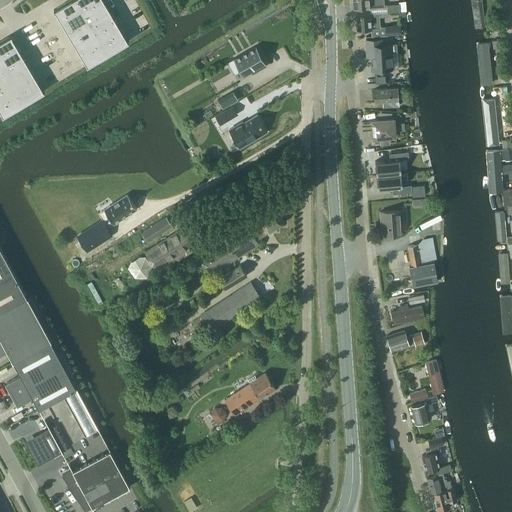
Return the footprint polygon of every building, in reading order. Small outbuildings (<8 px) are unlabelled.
[(76,0),(69,0),(54,10),(54,11),(55,11),(61,21),(81,9),(76,0)] [(76,0),(81,9),(95,0),(76,0)] [(103,0),(95,0),(81,9),(88,20),(108,8),(103,0)] [(385,7),(384,0),(352,0),(353,9),(369,8),(369,6),(374,6),(374,7),(385,7)] [(470,0),(474,28),(484,27),(480,0),(470,0)] [(387,13),(399,12),(399,4),(387,5),(387,13)] [(108,8),(88,20),(94,31),(115,19),(108,8)] [(81,9),(61,21),(67,32),(88,20),(81,9)] [(370,14),(356,15),(358,30),(380,28),(379,17),(379,13),(370,14)] [(115,19),(94,31),(101,42),(122,30),(115,19)] [(88,20),(67,32),(74,43),(94,31),(88,20)] [(491,30),(499,29),(498,21),(490,22),(491,30)] [(386,33),(400,32),(400,25),(386,26),(386,33)] [(122,30),(101,42),(108,53),(129,41),(128,40),(127,40),(122,30)] [(94,31),(74,43),(81,54),(101,42),(94,31)] [(11,35),(0,41),(0,56),(17,46),(11,36),(12,36),(11,35)] [(381,38),(366,39),(367,57),(370,57),(374,57),(374,64),(372,64),(371,64),(371,70),(373,70),(392,69),(390,43),(381,44),(381,38)] [(493,48),(501,47),(500,39),(492,40),(493,48)] [(101,42),(81,54),(86,64),(87,66),(108,53),(101,42)] [(481,72),(488,71),(485,44),(479,44),(481,72)] [(17,46),(0,56),(0,63),(3,70),(24,58),(17,46)] [(233,59),(227,63),(234,75),(240,71),(243,76),(266,63),(256,46),(233,58),(233,59)] [(24,58),(3,70),(10,81),(31,69),(24,58)] [(31,69),(10,81),(17,92),(37,80),(31,69)] [(3,70),(0,71),(0,86),(10,81),(3,70)] [(37,80),(17,92),(23,103),(44,91),(44,90),(43,90),(37,80)] [(10,81),(0,86),(0,101),(17,92),(10,81)] [(397,88),(374,89),(375,102),(382,102),(382,107),(399,106),(398,100),(397,88)] [(218,100),(223,108),(238,99),(233,91),(218,100)] [(17,92),(0,101),(0,110),(2,114),(2,116),(23,103),(17,92)] [(485,146),(498,145),(493,99),(480,100),(485,146)] [(215,115),(220,124),(238,114),(232,105),(215,115)] [(229,129),(240,147),(266,132),(256,115),(243,123),(242,122),(229,129)] [(394,118),(372,120),(373,138),(395,136),(394,118)] [(503,148),(511,147),(510,139),(502,140),(503,148)] [(505,157),(511,155),(511,148),(511,147),(504,149),(499,150),(499,152),(500,160),(505,160),(505,157)] [(489,192),(502,191),(498,149),(486,150),(489,192)] [(389,160),(375,161),(375,162),(376,166),(376,168),(377,174),(376,174),(376,175),(401,172),(401,171),(400,171),(400,166),(399,164),(399,160),(400,160),(400,159),(409,159),(408,151),(389,153),(389,160)] [(401,172),(376,175),(376,176),(377,176),(377,182),(377,184),(378,184),(378,188),(377,188),(392,187),(393,194),(412,192),(411,185),(401,185),(401,182),(401,179),(400,174),(401,173),(401,172)] [(511,188),(502,190),(505,213),(507,213),(507,214),(511,213),(511,188)] [(127,194),(104,209),(113,224),(137,209),(127,194)] [(262,226),(266,233),(283,223),(282,222),(283,220),(281,217),(279,216),(274,208),(255,220),(259,227),(262,226)] [(405,222),(404,210),(380,212),(381,221),(383,221),(384,235),(402,234),(401,222),(405,222)] [(497,240),(506,240),(504,211),(495,212),(497,240)] [(146,242),(172,225),(166,216),(141,233),(146,242)] [(259,227),(255,220),(247,224),(248,226),(203,253),(215,271),(259,244),(256,239),(266,233),(262,226),(259,227)] [(87,233),(79,239),(87,251),(112,235),(104,223),(95,228),(97,231),(89,236),(87,233)] [(155,268),(167,260),(199,240),(189,224),(145,253),(155,268)] [(413,285),(437,281),(433,260),(436,259),(432,238),(422,239),(417,244),(407,246),(411,266),(409,267),(413,285)] [(0,352),(6,349),(20,375),(6,383),(17,403),(31,395),(38,409),(76,388),(0,246),(0,352)] [(501,284),(509,283),(507,254),(499,254),(501,284)] [(152,266),(145,256),(139,256),(132,262),(131,261),(128,267),(134,277),(147,277),(152,266)] [(225,288),(247,275),(240,265),(219,278),(225,288)] [(211,330),(261,297),(251,282),(201,315),(211,330)] [(409,305),(425,301),(423,294),(408,298),(409,305)] [(503,334),(511,332),(511,308),(511,295),(500,296),(503,334)] [(408,307),(408,304),(398,306),(399,309),(391,311),(394,324),(424,318),(421,305),(408,307)] [(194,328),(202,322),(199,318),(191,324),(194,328)] [(406,336),(404,330),(386,336),(391,351),(409,346),(414,344),(415,346),(424,343),(421,332),(412,334),(406,336)] [(143,359),(151,358),(154,351),(149,344),(141,345),(138,352),(143,359)] [(433,394),(436,393),(444,392),(436,359),(425,362),(433,394)] [(250,383),(225,400),(234,414),(275,388),(265,373),(257,378),(254,375),(248,379),(249,381),(248,381),(250,383)] [(412,401),(427,397),(425,389),(409,394),(412,401)] [(420,403),(410,406),(415,423),(430,419),(428,412),(432,411),(433,409),(434,407),(432,403),(438,402),(436,395),(424,398),(420,399),(420,403)] [(214,408),(211,415),(215,421),(223,421),(226,413),(222,407),(214,408)] [(85,408),(73,414),(76,418),(87,412),(85,408)] [(54,425),(40,432),(53,456),(67,448),(54,425)] [(45,460),(53,456),(40,432),(33,436),(25,441),(37,464),(45,460)] [(428,453),(422,455),(424,463),(423,464),(424,468),(425,469),(426,470),(440,467),(437,457),(440,456),(437,445),(443,444),(442,437),(428,440),(430,449),(427,450),(428,453)] [(68,474),(63,478),(85,511),(98,504),(129,487),(109,450),(71,470),(71,469),(67,472),(68,474)] [(436,476),(427,478),(428,482),(429,486),(431,493),(452,488),(450,484),(448,484),(447,479),(445,479),(443,473),(451,471),(451,470),(450,465),(434,468),(436,476)] [(437,510),(450,507),(449,502),(457,500),(454,488),(433,494),(437,510)] [(190,511),(196,508),(190,498),(184,502),(190,511)]
